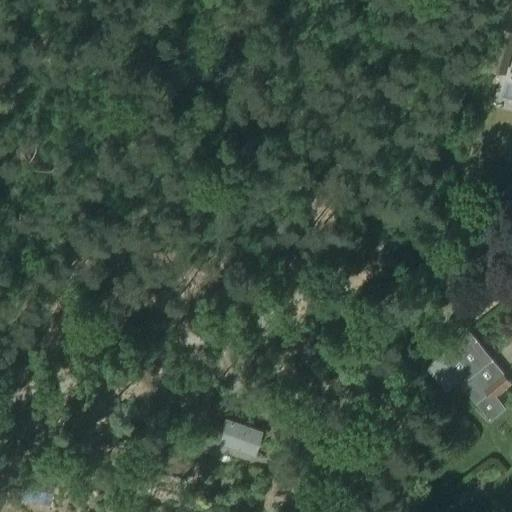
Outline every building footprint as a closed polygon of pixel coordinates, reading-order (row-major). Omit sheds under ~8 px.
[(496,27),(485,67),(499,71),(509,30),(496,27)] [(439,355),(458,379),(461,382),(492,357),(469,330),(439,355)] [(377,369),(354,347),(335,366),(358,389),(377,369)] [(439,355),(426,366),(446,389),(458,379),(439,355)] [(492,357),(461,382),(460,383),(475,402),(476,401),(487,392),(483,387),(503,371),(492,357)] [(487,392),(476,401),(489,416),(500,407),(493,398),(511,382),(503,371),(483,387),(487,392)] [(226,417),(217,442),(255,455),(263,431),(226,417)]
